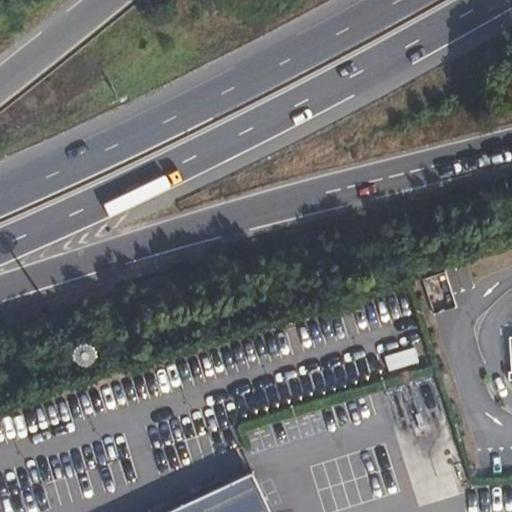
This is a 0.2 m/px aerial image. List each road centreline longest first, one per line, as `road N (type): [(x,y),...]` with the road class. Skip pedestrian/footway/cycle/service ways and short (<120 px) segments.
road 1 (trunk): [(0,246),(245,131),(491,0)]
road 2 (trunk): [(0,276),(511,145)]
road 3 (trunk): [(399,0),(0,198)]
road 4 (unknown): [(149,487),(219,463),(358,436),(385,452),(403,511)]
road 5 (unknown): [(126,420),(341,352)]
road 6 (trunk): [(105,0),(0,86)]
road 7 (unknown): [(0,455),(126,420)]
